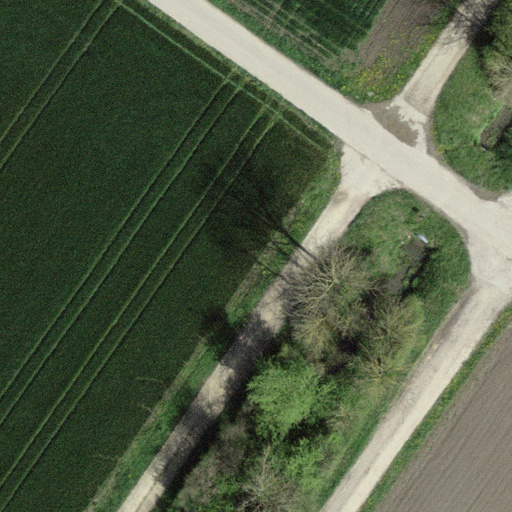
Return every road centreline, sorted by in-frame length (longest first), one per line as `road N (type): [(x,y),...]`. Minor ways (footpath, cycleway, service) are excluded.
road 1 (track): [(491,0),(140,511)]
road 2 (unclassified): [(511,237),(173,0)]
road 3 (track): [(330,511),(511,252)]
